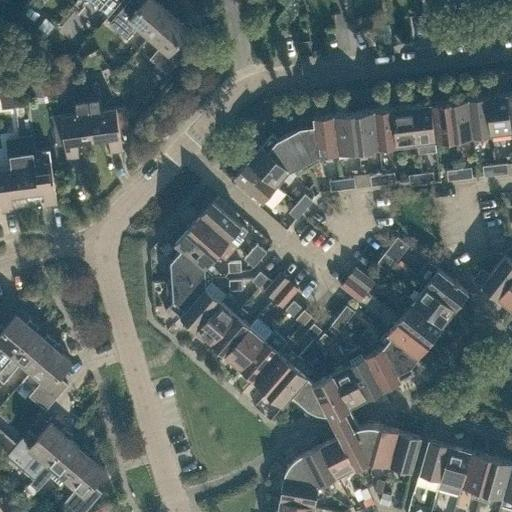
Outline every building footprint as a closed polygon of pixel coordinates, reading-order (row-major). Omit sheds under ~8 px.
[(91,0),(108,14),(120,0),(91,0)] [(137,25),(149,34),(169,10),(157,0),(143,0),(139,5),(132,0),(127,0),(109,22),(127,37),(137,25)] [(169,10),(149,34),(161,45),(150,57),(167,72),(188,47),(179,39),(189,27),(169,10)] [(309,39),(299,40),(301,52),(310,51),(309,39)] [(46,75),(35,77),(38,97),(49,95),(46,75)] [(85,84),(93,138),(108,136),(110,151),(122,149),(116,106),(102,108),(99,82),(85,84)] [(93,138),(85,84),(72,86),(75,112),(61,114),(61,119),(55,120),(58,142),(64,141),(67,157),(79,155),(77,141),(93,138)] [(14,92),(0,94),(0,95),(2,108),(16,106),(14,92)] [(490,132),(510,130),(505,92),(486,94),(490,132)] [(468,97),(472,134),(490,132),(486,94),(468,97)] [(454,137),(472,134),(468,97),(450,99),(454,137)] [(434,139),(454,137),(450,99),(429,101),(434,139)] [(429,101),(412,103),(416,141),(418,152),(436,150),(434,139),(429,101)] [(391,106),(396,144),(416,141),(412,103),(391,106)] [(374,108),(379,146),(396,144),(391,106),(374,108)] [(353,111),(358,149),(379,146),(374,108),(353,111)] [(349,150),(358,149),(353,111),(333,113),(338,151),(339,156),(350,155),(349,150)] [(317,153),(338,151),(333,113),(313,116),(317,153)] [(304,161),(317,153),(313,116),(297,118),(298,126),(288,131),(304,161)] [(272,130),(261,143),(295,174),(296,173),(290,168),(304,161),(288,131),(278,137),(272,130)] [(20,137),(27,192),(28,197),(44,195),(45,204),(57,202),(49,147),(35,150),(33,135),(20,137)] [(27,192),(20,137),(6,139),(10,165),(0,166),(0,198),(2,210),(13,209),(11,194),(27,192)] [(247,159),(276,184),(283,176),(288,182),(295,174),(261,143),(247,159)] [(283,189),(276,184),(247,159),(233,174),(263,200),(272,189),(278,194),(283,189)] [(494,163),(495,173),(508,171),(506,162),(494,163)] [(495,173),(494,163),(482,164),(483,174),(495,173)] [(458,167),(459,177),(472,176),(470,166),(458,167)] [(459,177),(458,167),(446,169),(447,179),(459,177)] [(432,170),(420,172),(421,182),(434,180),(432,170)] [(382,173),(383,182),(395,181),(394,171),(382,173)] [(421,182),(420,172),(408,173),(409,184),(421,182)] [(383,182),(382,173),(370,174),(371,184),(383,182)] [(341,178),(342,188),(355,186),(353,176),(341,178)] [(342,188),(341,178),(330,179),(331,189),(342,188)] [(297,201),(304,208),(313,198),(305,192),(297,201)] [(201,212),(229,237),(235,231),(241,236),(247,229),(213,198),(201,212)] [(304,208),(297,201),(289,211),(297,217),(304,208)] [(229,237),(201,212),(188,226),(217,251),(222,256),(229,249),(223,244),(229,237)] [(217,251),(188,226),(175,241),(204,266),(217,251)] [(204,266),(175,241),(172,245),(166,241),(160,248),(170,257),(172,278),(205,276),(205,267),(204,266)] [(250,249),(259,257),(266,250),(256,242),(250,249)] [(392,242),(384,251),(392,258),(400,248),(392,242)] [(259,257),(250,249),(244,257),(253,264),(259,257)] [(392,258),(384,251),(377,261),(385,267),(392,258)] [(497,296),(511,277),(511,258),(505,252),(488,273),(481,267),(473,277),(497,296)] [(428,259),(415,276),(425,283),(455,307),(468,290),(438,267),(428,259)] [(240,260),(228,261),(228,271),(241,270),(240,260)] [(355,265),(348,274),(367,289),(374,280),(355,265)] [(260,269),(251,279),(259,285),(267,276),(260,269)] [(263,289),(273,297),(289,278),(280,270),(263,289)] [(367,289),(348,274),(340,284),(360,299),(367,289)] [(180,314),(206,285),(206,284),(205,276),(166,279),(167,291),(173,291),(174,298),(165,309),(173,316),(177,311),(180,314)] [(511,277),(497,296),(511,307),(511,277)] [(241,278),(229,279),(230,289),(241,288),(241,278)] [(289,278),(273,297),(282,305),(298,287),(289,278)] [(412,299),(442,323),(455,307),(425,283),(418,292),(414,288),(409,294),(413,298),(412,299)] [(221,299),(206,285),(180,314),(196,328),(221,299)] [(293,298),(285,308),(292,314),(301,305),(293,298)] [(236,312),(221,299),(196,328),(211,341),(236,312)] [(400,315),(430,339),(442,323),(412,299),(400,315)] [(339,313),(346,319),(354,309),(346,303),(339,313)] [(304,308),(295,317),(303,324),(311,314),(304,308)] [(225,353),(249,324),(236,312),(211,341),(225,353)] [(0,324),(0,366),(1,367),(12,354),(35,328),(35,329),(38,325),(30,317),(26,321),(16,313),(3,327),(0,324)] [(346,319),(339,313),(331,322),(338,328),(346,319)] [(417,355),(430,339),(400,315),(387,332),(390,335),(391,334),(417,355)] [(313,321),(305,330),(313,337),(321,328),(313,321)] [(265,337),(249,324),(225,353),(240,366),(265,337)] [(1,367),(0,367),(0,377),(3,380),(20,360),(30,369),(55,339),(48,333),(44,337),(35,329),(35,328),(12,354),(1,367)] [(324,331),(316,340),(324,347),(332,337),(324,331)] [(410,364),(417,355),(391,334),(390,335),(383,345),(400,379),(414,372),(410,364)] [(253,378),(278,349),(265,337),(240,366),(253,378)] [(55,339),(30,369),(41,378),(28,394),(45,408),(67,382),(58,374),(71,359),(61,351),(64,347),(55,339)] [(400,379),(383,345),(371,350),(368,343),(360,347),(382,388),(400,379)] [(382,388),(360,347),(359,344),(344,352),(366,396),(382,388)] [(292,361),(278,349),(253,378),(267,390),(292,361)] [(292,361),(267,390),(265,393),(274,401),(277,398),(283,404),(292,393),(308,375),(292,361)] [(350,405),(366,396),(348,362),(332,371),(350,405)] [(338,411),(350,405),(332,371),(314,380),(308,375),(292,393),(306,406),(312,409),(319,412),(326,413),(329,413),(332,413),(338,411)] [(370,457),(365,422),(361,423),(359,423),(350,405),(338,411),(332,413),(329,413),(339,433),(356,464),(370,457)] [(28,428),(6,454),(23,468),(28,462),(39,471),(47,462),(69,436),(69,437),(72,433),(63,425),(60,429),(50,421),(38,435),(28,428)] [(371,422),(365,422),(370,457),(391,463),(400,429),(377,422),(371,422)] [(400,429),(391,463),(411,469),(421,435),(400,429)] [(7,433),(0,441),(0,443),(8,451),(16,441),(7,433)] [(337,474),(356,464),(339,433),(320,443),(337,474)] [(39,471),(22,492),(29,498),(49,475),(59,484),(64,477),(90,448),(81,440),(78,444),(69,437),(69,436),(47,462),(39,471)] [(419,471),(416,482),(437,488),(438,487),(441,477),(450,442),(429,436),(419,470),(419,471)] [(441,477),(438,487),(459,493),(461,482),(471,448),(450,442),(441,477)] [(289,464),(318,484),(337,474),(320,443),(300,453),(295,456),(291,460),(289,464)] [(90,448),(64,477),(74,486),(61,501),(74,511),(82,511),(101,490),(92,482),(105,467),(95,459),(98,455),(90,448)] [(479,498),(492,454),(471,448),(461,482),(474,486),(471,495),(479,498)] [(511,461),(511,459),(492,454),(479,498),(489,500),(491,491),(503,494),(511,461)] [(511,461),(503,494),(511,496),(511,461)] [(279,499),(314,505),(318,484),(289,464),(286,468),(284,473),(279,499)] [(377,477),(374,489),(382,492),(383,491),(386,480),(377,477)] [(367,486),(360,489),(364,496),(363,499),(365,504),(373,500),(367,486)] [(389,504),(391,493),(383,491),(382,492),(380,502),(389,504)] [(276,511),(313,511),(314,505),(279,499),(276,511)]
